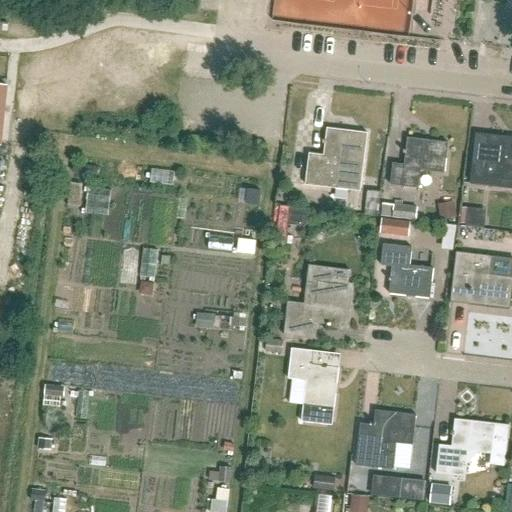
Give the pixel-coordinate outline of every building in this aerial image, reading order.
[(361,193),(367,135),(327,130),(325,142),(323,142),(323,145),(325,145),(324,157),(310,155),(306,186),(361,193)] [(511,170),(511,139),(489,137),(485,163),(474,162),(472,184),(499,187),(502,169),(511,170)] [(445,175),(448,144),(407,139),(404,166),(393,165),(390,186),(419,190),(421,172),(445,175)] [(367,192),(365,217),(377,218),(379,193),(367,192)] [(281,200),(279,223),(293,225),(296,201),(281,200)] [(417,221),(418,208),(395,205),(393,218),(417,221)] [(455,207),(440,210),(441,221),(457,218),(455,207)] [(461,224),(478,226),(480,210),(463,208),(461,224)] [(409,237),(411,222),(382,219),(380,234),(409,237)] [(430,299),(434,269),(410,266),(412,248),(384,245),(381,266),(393,267),(391,279),(390,279),(389,282),(391,282),(390,294),(430,299)] [(511,288),(511,260),(457,254),(452,302),(510,309),(511,288)] [(284,337),(315,341),(317,325),(329,326),(328,331),(343,333),(346,330),(349,327),(352,301),(347,300),(350,272),(309,267),(304,305),(288,303),(284,337)] [(210,316),(198,315),(197,328),(209,329),(210,316)] [(247,320),(233,319),(232,326),(246,327),(247,320)] [(283,342),(267,341),(266,351),(282,353),(283,342)] [(292,379),(289,405),(304,406),(302,422),(332,425),(339,367),(327,366),(327,364),(324,364),(324,366),(312,364),(314,352),(292,349),(289,379),(292,379)] [(60,388),(46,387),(45,395),(59,396),(60,388)] [(219,410),(217,430),(229,431),(231,411),(219,410)] [(360,436),(356,466),(394,471),(410,472),(413,446),(417,416),(376,411),(375,424),(373,424),(373,426),(361,425),(360,436)] [(504,467),(508,427),(455,421),(453,434),(451,433),(451,436),(453,436),(451,448),(439,446),(436,475),(465,478),(466,466),(478,454),(491,456),(490,466),(504,467)] [(40,440),(39,445),(39,449),(47,449),(51,446),(52,441),(40,440)] [(230,482),(231,468),(221,467),(220,481),(230,482)] [(334,491),(335,478),(316,476),(314,489),(334,491)] [(375,478),(373,495),(398,498),(400,481),(376,478),(375,478)] [(218,483),(216,511),(233,511),(234,511),(236,484),(218,483)] [(451,506),(453,487),(433,485),(430,504),(451,506)] [(31,490),(30,500),(45,502),(46,492),(31,490)] [(71,510),(71,493),(58,493),(58,510),(71,510)] [(351,508),(368,510),(369,498),(352,496),(351,508)]
